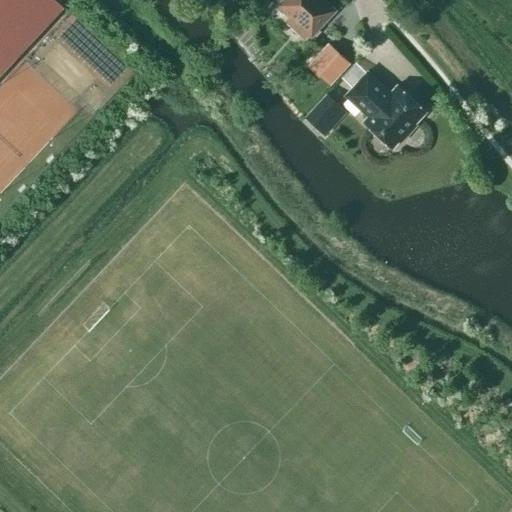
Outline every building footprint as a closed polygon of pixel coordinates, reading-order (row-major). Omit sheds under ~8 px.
[(0,0),(0,73),(64,5),(58,0),(0,0)] [(276,0),(280,3),(277,5),(290,17),(286,21),(300,34),(308,34),(310,37),(335,10),(324,0),(276,0)] [(254,11),(251,14),(248,17),(246,20),(255,29),(263,19),(254,11)] [(390,92),(367,71),(344,95),(367,116),(363,121),(392,148),(399,140),(401,142),(416,125),(414,124),(425,112),(396,85),(390,92)] [(339,102),(328,91),(318,101),(329,112),(339,102)]
